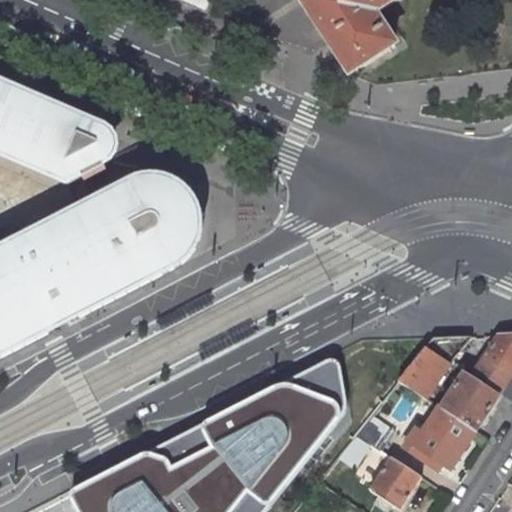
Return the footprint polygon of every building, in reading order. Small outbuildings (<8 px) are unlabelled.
[(176,0),(206,13),(211,0),(176,0)] [(305,0),(304,1),(351,75),(356,72),(396,46),(376,17),(375,15),(383,9),(397,0),(400,0),(401,0),(305,0)] [(0,159),(70,190),(83,183),(85,187),(107,176),(105,171),(108,168),(111,165),(112,163),(114,159),(114,152),(113,146),(113,144),(111,141),(109,138),(106,135),(103,132),(95,128),(6,89),(0,91),(0,159)] [(95,205),(0,253),(0,357),(48,333),(51,324),(81,309),(89,312),(179,266),(189,254),(193,247),(195,243),(197,237),(198,233),(198,227),(198,221),(197,216),(194,209),(191,203),(189,200),(186,196),(185,195),(184,197),(178,193),(172,190),(161,187),(156,186),(156,181),(154,181),(147,181),(143,182),(137,184),(130,187),(95,205)] [(511,336),(498,337),(471,377),(500,396),(501,394),(511,377),(511,336)] [(435,338),(426,349),(450,364),(473,337),(435,338)] [(426,349),(399,383),(426,400),(450,364),(426,349)] [(328,359),(63,491),(74,511),(263,511),(341,416),(345,409),(345,402),(337,363),(336,361),(335,360),(332,359),(328,359)] [(466,374),(442,410),(476,432),(500,396),(471,377),(466,374)] [(439,409),(414,448),(450,472),(476,432),(442,410),(439,409)] [(372,416),(356,436),(379,451),(381,453),(395,432),(372,416)] [(350,444),(338,458),(356,469),(364,474),(379,451),(356,436),(350,444)] [(338,458),(326,474),(345,486),(356,469),(338,458)] [(391,459),(370,492),(401,511),(421,479),(391,459)]
